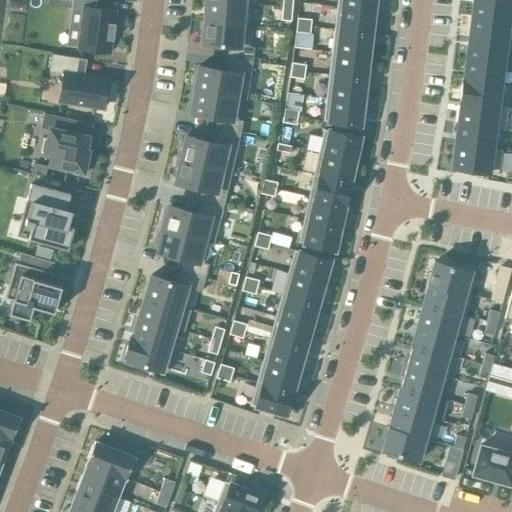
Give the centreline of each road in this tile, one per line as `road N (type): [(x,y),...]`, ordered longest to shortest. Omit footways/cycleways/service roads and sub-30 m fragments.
road 1 (residential): [(155,0),(138,118),(58,389)]
road 2 (residential): [(390,205),(313,473)]
road 3 (residential): [(58,389),(313,473)]
road 4 (residential): [(420,0),(390,205)]
road 5 (residential): [(58,389),(14,511)]
road 6 (residential): [(511,229),(390,205)]
